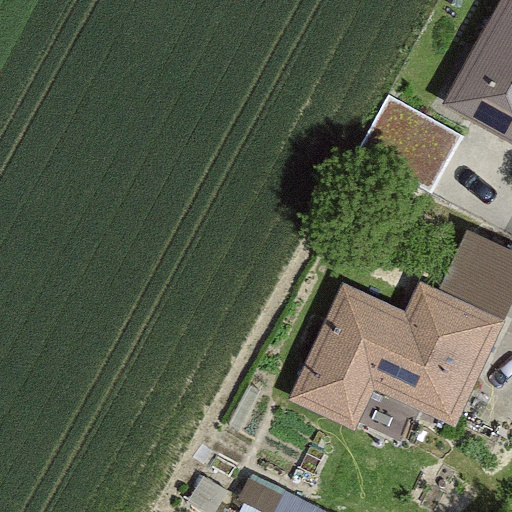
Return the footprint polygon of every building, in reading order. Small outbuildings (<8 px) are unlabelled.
[(511,155),(511,0),(499,0),(436,114),(511,155)] [(412,144),(408,158),(442,170),(458,126),(430,117),(420,146),(412,144)] [(405,315),(342,286),(289,403),(352,432),(405,315)] [(448,426),(496,321),(419,287),(372,392),(448,426)] [(256,468),(234,511),(343,511),(344,511),(256,468)]
